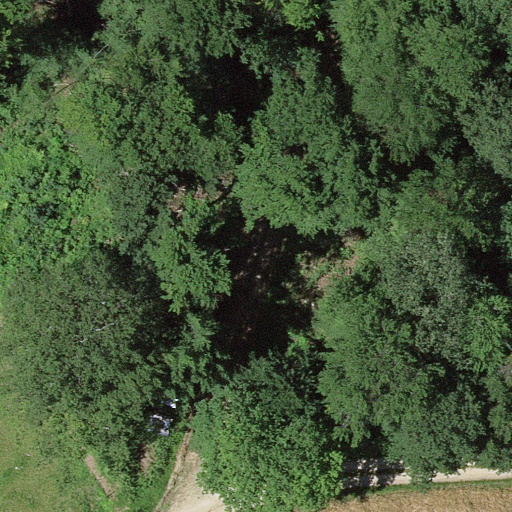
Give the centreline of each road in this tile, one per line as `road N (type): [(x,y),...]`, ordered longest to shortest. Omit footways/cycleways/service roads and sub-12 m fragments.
road 1 (track): [(386,0),(274,190),(239,304),(231,392),(237,502),(215,511)]
road 2 (track): [(511,467),(312,482),(237,502)]
